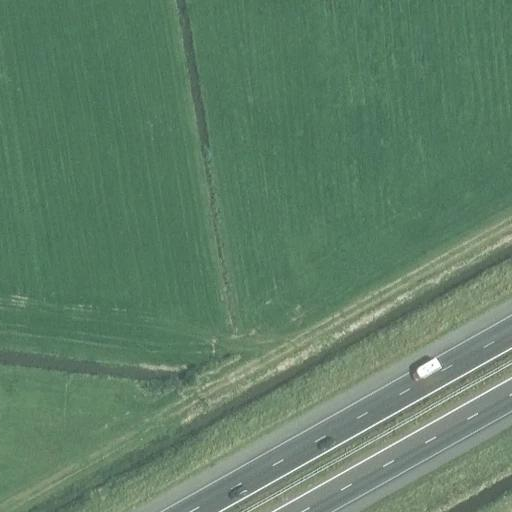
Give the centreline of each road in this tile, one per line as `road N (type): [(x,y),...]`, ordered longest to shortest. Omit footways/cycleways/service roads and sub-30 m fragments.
road 1 (unclassified): [(6,511),(511,227)]
road 2 (motorway): [(511,331),(190,511)]
road 3 (motorway): [(304,511),(511,395)]
